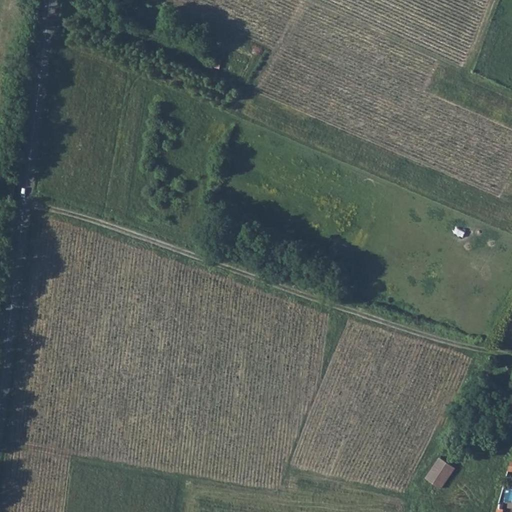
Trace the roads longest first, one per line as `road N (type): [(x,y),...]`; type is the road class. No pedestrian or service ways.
road 1 (track): [(492,0),(465,73),(305,4),(232,115),(47,33)]
road 2 (track): [(27,195),(344,308),(511,358)]
road 3 (tertiary): [(51,0),(0,406)]
